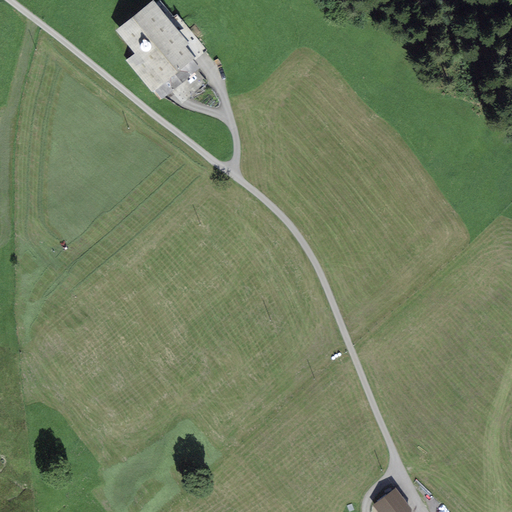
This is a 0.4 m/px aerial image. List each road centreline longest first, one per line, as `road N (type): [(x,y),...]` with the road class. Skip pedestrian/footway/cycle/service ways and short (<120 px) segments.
road 1 (track): [(422,511),(320,273),(289,223),(7,0)]
road 2 (track): [(202,58),(234,130),(231,172)]
